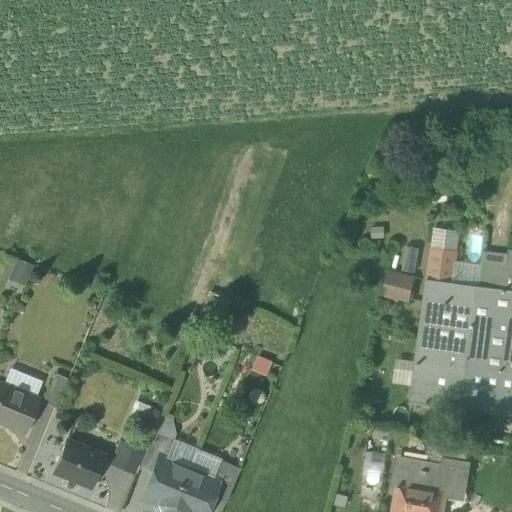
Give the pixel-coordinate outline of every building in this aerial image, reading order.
[(434,227),(431,250),(451,252),(456,253),(459,231),(434,227)] [(415,269),(418,247),(408,245),(404,267),(415,269)] [(511,253),(478,249),(476,264),(473,283),(511,287),(511,253)] [(431,250),(428,277),(452,280),(454,266),(450,265),(451,252),(431,250)] [(16,258),(7,279),(24,285),(32,265),(16,258)] [(454,261),(454,266),(452,280),(473,283),(476,264),(454,261)] [(382,291),(408,299),(408,297),(411,278),(387,272),(382,291)] [(511,412),(511,287),(473,283),(452,280),(428,277),(420,338),(470,345),(462,406),(511,412)] [(412,400),(462,406),(470,345),(420,338),(417,361),(414,384),(412,400)] [(270,362),(255,356),(250,369),(265,375),(270,362)] [(392,381),(414,384),(417,361),(395,358),(392,381)] [(9,368),(2,385),(34,397),(41,381),(9,368)] [(42,403),(54,408),(67,378),(54,373),(42,403)] [(0,421),(23,431),(36,398),(34,397),(2,385),(0,383),(0,421)] [(134,400),(128,414),(153,425),(159,411),(134,400)] [(159,414),(152,433),(172,441),(175,434),(172,419),(159,414)] [(152,433),(144,450),(138,466),(152,471),(158,456),(165,459),(172,441),(152,433)] [(55,470),(91,483),(103,451),(66,438),(55,470)] [(135,473),(138,466),(144,450),(119,440),(110,463),(135,473)] [(172,441),(165,459),(188,468),(195,451),(172,441)] [(443,443),(428,465),(441,467),(443,459),(465,463),(468,445),(443,443)] [(387,452),(366,449),(364,461),(385,464),(387,452)] [(195,451),(188,468),(212,479),(219,460),(195,451)] [(163,511),(169,511),(188,468),(165,459),(158,456),(152,471),(141,497),(157,504),(160,510),(163,511)] [(466,463),(465,463),(443,459),(441,467),(428,465),(425,464),(424,471),(406,467),(407,461),(399,459),(394,485),(399,486),(394,511),(439,511),(444,486),(462,488),(466,463)] [(211,496),(225,502),(239,468),(219,460),(212,479),(218,481),(211,496)] [(385,464),(364,461),(363,474),(383,477),(385,464)] [(425,464),(407,461),(406,467),(424,471),(425,464)] [(218,481),(212,479),(188,468),(169,511),(204,511),(211,496),(218,481)]
